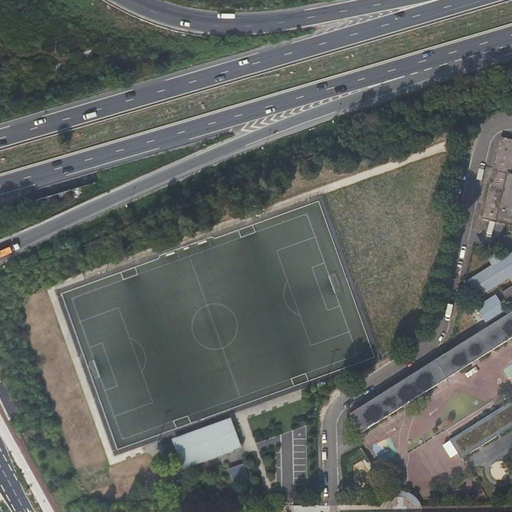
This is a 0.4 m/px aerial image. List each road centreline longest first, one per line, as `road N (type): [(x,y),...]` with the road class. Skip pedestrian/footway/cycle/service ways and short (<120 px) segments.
road 1 (motorway): [(470,0),(0,137)]
road 2 (residential): [(334,511),(332,418),(436,340),(482,144),(496,125),(511,123)]
road 3 (motorway): [(21,243),(236,146),(406,84),(416,66)]
road 4 (motorway): [(0,185),(416,66)]
road 5 (motorway): [(402,0),(234,25),(161,15),(125,0)]
